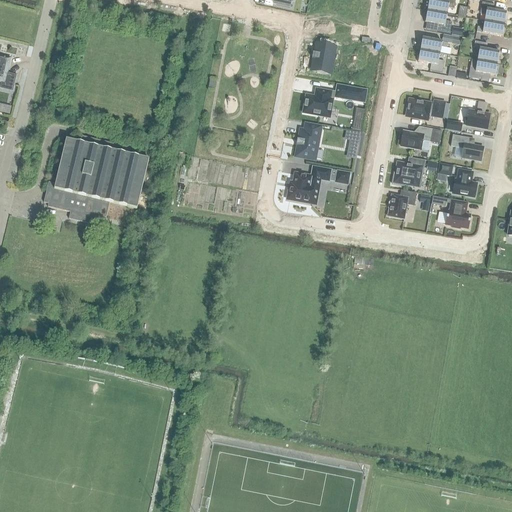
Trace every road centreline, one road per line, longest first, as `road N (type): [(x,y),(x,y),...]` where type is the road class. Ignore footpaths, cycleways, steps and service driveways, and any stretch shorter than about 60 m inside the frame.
road 1 (residential): [(237,11),(294,28),(269,208),(277,217),(366,230)]
road 2 (residential): [(6,188),(51,0)]
road 3 (residential): [(366,230),(468,246),(484,233),(494,185)]
road 4 (residential): [(394,80),(366,230)]
